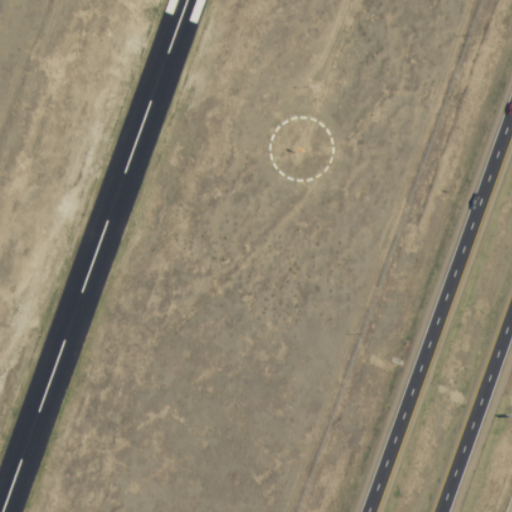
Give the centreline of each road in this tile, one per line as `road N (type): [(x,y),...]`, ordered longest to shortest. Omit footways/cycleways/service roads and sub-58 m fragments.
road 1 (motorway): [(511,104),(364,511)]
road 2 (motorway): [(444,511),(511,325)]
